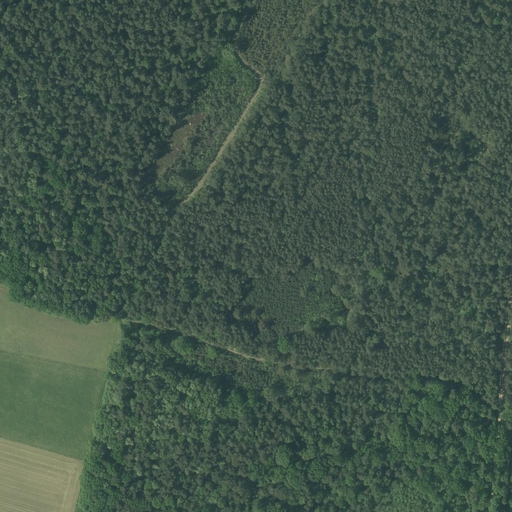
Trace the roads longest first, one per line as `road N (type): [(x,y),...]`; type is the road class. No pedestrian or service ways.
road 1 (track): [(500,411),(455,379),(259,360),(120,318),(131,278),(260,85),(231,42),(251,0)]
road 2 (track): [(389,0),(511,24)]
